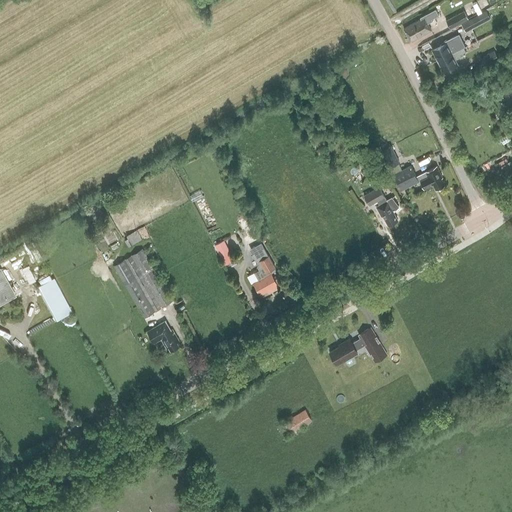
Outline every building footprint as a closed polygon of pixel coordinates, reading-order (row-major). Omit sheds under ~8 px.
[(450,28),(474,16),(486,9),(483,3),(471,10),(470,8),(446,21),(450,28)] [(466,32),(490,19),(486,11),(461,24),(466,32)] [(424,17),(404,28),(411,41),(431,30),(424,17)] [(447,42),(432,49),(438,61),(449,56),(464,48),(465,47),(458,33),(446,40),(447,42)] [(449,56),(438,61),(443,71),(458,64),(455,60),(461,57),(460,54),(478,45),(476,41),(465,47),(464,48),(449,56)] [(484,66),(498,59),(494,51),(480,58),(484,66)] [(511,92),(509,87),(501,90),(510,107),(511,105),(511,92)] [(400,162),(391,146),(382,150),(390,167),(398,163),(400,162)] [(511,162),(511,160),(499,167),(505,177),(511,172),(511,162)] [(398,163),(390,167),(394,173),(402,170),(398,163)] [(442,177),(437,166),(416,176),(411,165),(402,170),(394,173),(402,190),(421,180),(424,188),(433,184),(436,189),(444,185),(441,178),(442,177)] [(387,200),(380,187),(364,195),(370,205),(377,201),(380,205),(376,207),(382,216),(383,216),(388,225),(398,220),(393,212),(399,207),(392,197),(387,200)] [(253,225),(244,230),(251,244),(261,239),(253,225)] [(141,240),(136,230),(127,236),(128,239),(125,240),(128,247),(141,240)] [(234,260),(223,240),(214,245),(224,264),(234,260)] [(275,268),(269,256),(263,246),(252,253),(258,264),(257,267),(258,267),(259,270),(254,272),(259,280),(254,283),(260,295),(270,289),(271,291),(279,287),(271,273),(270,273),(269,271),(275,268)] [(113,266),(144,318),(172,301),(141,249),(113,266)] [(0,303),(15,295),(0,269),(0,303)] [(54,276),(53,277),(38,285),(57,321),(69,314),(72,312),(73,311),(54,276)] [(176,342),(179,341),(172,330),(170,331),(165,322),(166,321),(166,320),(148,331),(155,343),(155,341),(161,338),(167,348),(169,347),(171,350),(178,346),(176,342)] [(374,362),(387,354),(371,328),(358,335),(360,338),(352,343),(349,339),(342,343),(343,345),(330,352),(337,364),(357,352),(356,350),(364,345),(374,362)] [(286,435),(312,420),(306,409),(280,425),(286,435)]
